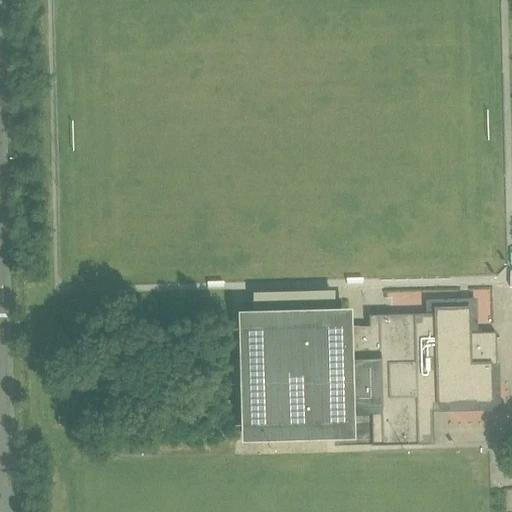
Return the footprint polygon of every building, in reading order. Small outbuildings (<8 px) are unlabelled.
[(385,283),(383,272),(367,275),(369,285),(385,283)] [(495,332),(467,333),(467,308),(435,309),(435,313),(368,315),(368,326),(344,327),(343,315),(244,318),(247,435),(345,432),(345,440),(371,440),(372,446),(433,444),(432,411),(439,411),(438,402),(490,401),(489,365),(496,365),(495,332)] [(450,473),(446,454),(423,459),(428,478),(450,473)] [(387,511),(388,495),(380,495),(379,511),(387,511)] [(403,511),(403,495),(392,495),(392,511),(403,511)]
